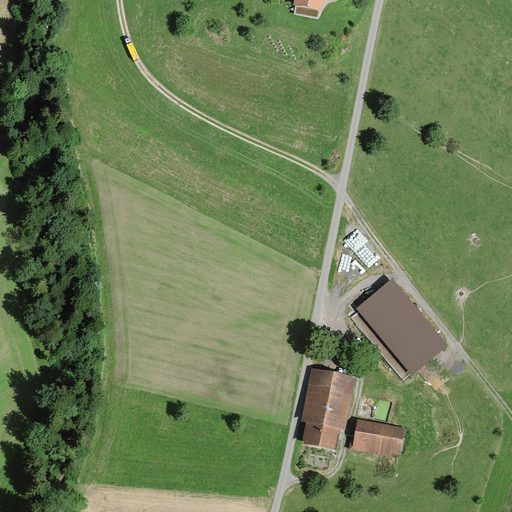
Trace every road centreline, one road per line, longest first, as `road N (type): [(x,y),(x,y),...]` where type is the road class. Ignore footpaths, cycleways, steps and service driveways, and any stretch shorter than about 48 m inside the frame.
road 1 (track): [(511,416),(333,181),(199,114),(157,84),(129,44),(119,0)]
road 2 (unclassified): [(379,0),(275,511)]
